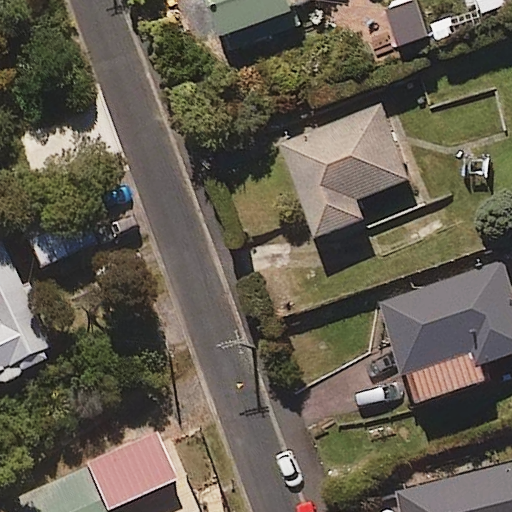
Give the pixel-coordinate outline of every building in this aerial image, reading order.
[(220,0),(236,44),(308,19),(302,1),(303,0),(220,0)] [(416,173),(385,98),(287,139),(326,234),(373,215),(364,194),(416,173)] [(98,242),(78,192),(20,214),(40,265),(98,242)] [(0,387),(50,363),(43,348),(54,343),(4,239),(0,240),(0,387)] [(511,352),(511,269),(507,257),(387,301),(422,397),(494,371),(490,360),(511,352)] [(126,511),(101,460),(18,500),(23,511),(126,511)] [(511,511),(511,460),(389,491),(394,511),(511,511)]
